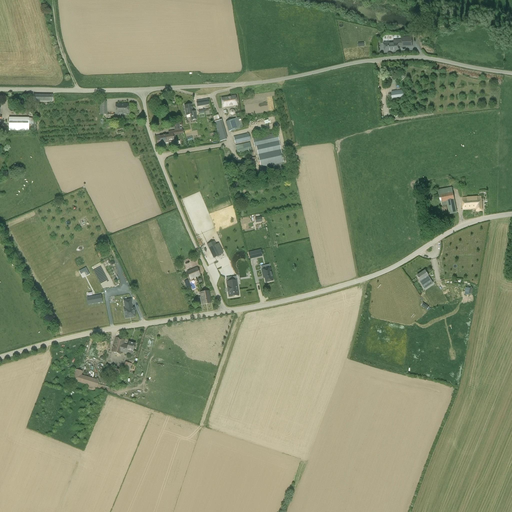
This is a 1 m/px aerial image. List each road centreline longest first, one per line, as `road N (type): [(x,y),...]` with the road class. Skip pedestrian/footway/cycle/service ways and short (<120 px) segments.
road 1 (unclassified): [(511,73),(410,56),(281,80),(142,89)]
road 2 (tertiary): [(511,214),(467,222),(377,274),(224,311)]
road 3 (unclassified): [(224,311),(152,142),(142,89)]
road 4 (tertiary): [(0,358),(61,339),(224,311)]
road 5 (unclassified): [(142,89),(0,89)]
